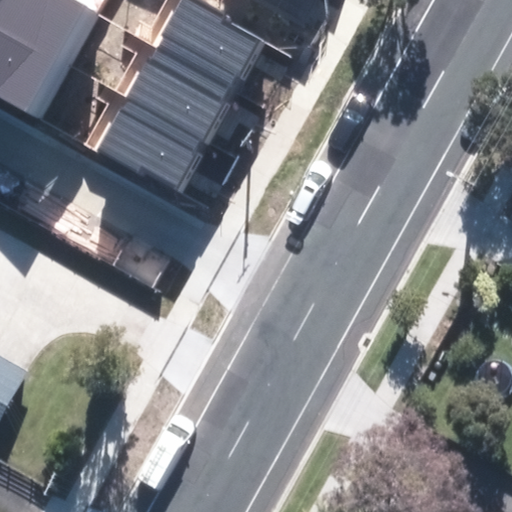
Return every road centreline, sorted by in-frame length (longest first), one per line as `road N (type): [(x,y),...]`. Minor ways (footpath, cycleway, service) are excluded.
road 1 (tertiary): [(480,0),(296,325)]
road 2 (residential): [(296,325),(0,163)]
road 3 (tertiary): [(296,325),(192,511)]
